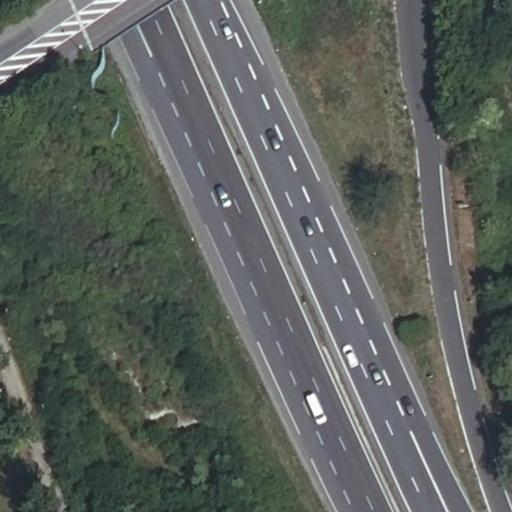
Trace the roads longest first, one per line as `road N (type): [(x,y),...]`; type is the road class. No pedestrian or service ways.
road 1 (trunk): [(501,511),(445,308),(415,0)]
road 2 (trunk): [(387,426),(202,0)]
road 3 (trunk): [(223,172),(375,511)]
road 4 (trunk): [(118,0),(223,172)]
road 5 (trunk): [(148,0),(223,172)]
road 6 (residential): [(0,336),(65,511)]
road 7 (tertiary): [(122,0),(0,76)]
